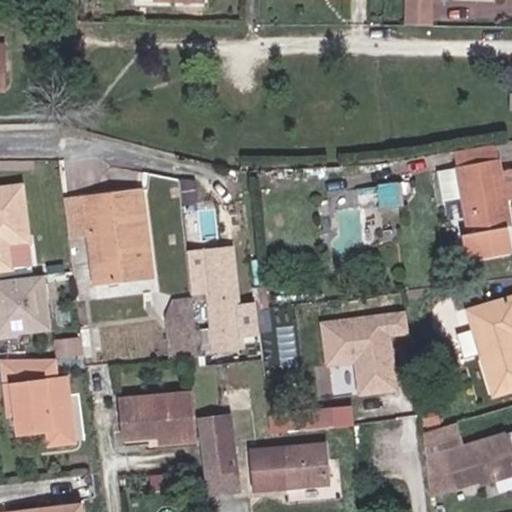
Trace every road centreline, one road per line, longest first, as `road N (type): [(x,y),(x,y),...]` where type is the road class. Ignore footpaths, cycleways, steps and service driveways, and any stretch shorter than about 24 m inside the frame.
road 1 (residential): [(511,49),(52,43)]
road 2 (unknown): [(120,511),(103,359)]
